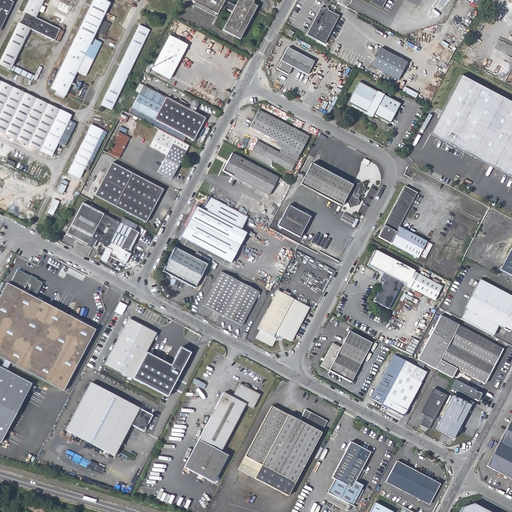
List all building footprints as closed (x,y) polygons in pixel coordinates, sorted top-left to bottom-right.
[(24,14),(19,24),(18,23),(0,59),(0,64),(10,70),(30,80),(32,75),(12,66),(29,30),(54,41),(59,30),(35,18),(38,13),(42,14),(45,9),(41,7),(43,0),(29,0),(23,13),(24,14)] [(0,0),(0,30),(13,3),(10,1),(6,0),(0,0)] [(110,4),(101,0),(93,0),(51,89),(56,92),(54,95),(63,99),(77,71),(86,76),(102,44),(92,40),(110,4)] [(193,0),(192,1),(217,14),(221,7),(224,0),(193,0)] [(232,12),(235,5),(225,0),(224,0),(221,7),(232,12)] [(223,30),(239,39),(256,7),(242,0),(238,0),(235,5),(232,12),(223,30)] [(320,9),(307,35),(324,44),(339,16),(328,10),(327,6),(320,9)] [(99,33),(105,36),(110,23),(104,20),(99,33)] [(100,105),(112,110),(150,31),(139,25),(100,105)] [(151,70),(170,79),(187,46),(169,36),(151,70)] [(292,67),(306,75),(314,61),(287,47),(276,68),(287,74),(292,67)] [(370,66),(398,81),(407,62),(380,48),(370,66)] [(33,78),(36,80),(42,69),(38,67),(33,78)] [(430,134),(511,177),(511,102),(461,76),(430,134)] [(0,132),(51,157),(58,143),(65,147),(75,126),(68,123),(71,116),(0,82),(0,132)] [(369,114),(387,123),(397,104),(357,82),(346,102),(350,104),(349,106),(368,116),(369,114)] [(187,110),(143,86),(128,113),(158,129),(182,142),(185,137),(193,142),(203,123),(200,121),(201,117),(193,113),(187,110)] [(403,92),(416,98),(418,94),(405,88),(403,92)] [(198,105),(191,102),(187,110),(193,113),(198,105)] [(250,127),(277,142),(296,151),(294,155),(298,157),(308,137),(259,110),(250,127)] [(120,130),(131,136),(134,130),(123,124),(120,130)] [(68,173),(80,179),(103,132),(91,126),(68,173)] [(158,129),(150,146),(167,155),(158,172),(171,180),(189,146),(182,142),(158,129)] [(110,150),(120,155),(130,137),(119,132),(110,150)] [(291,170),(296,161),(280,153),(257,142),(253,151),(291,170)] [(282,148),(294,155),(296,151),(277,142),(275,145),(282,148)] [(280,153),(296,161),(298,157),(294,155),(282,148),(280,153)] [(222,171),(269,195),(278,178),(231,153),(222,171)] [(95,196),(145,222),(162,191),(112,164),(110,167),(104,165),(93,185),(99,188),(95,196)] [(311,164),(300,185),(341,207),(343,203),(347,205),(348,210),(356,207),(358,203),(357,200),(359,197),(361,196),(364,191),(362,183),(358,185),(354,182),(352,185),(311,164)] [(390,243),(417,258),(426,242),(398,227),(416,193),(404,187),(384,225),(378,237),(390,243)] [(249,217),(209,197),(204,208),(207,210),(207,213),(201,225),(190,219),(180,236),(230,263),(240,245),(229,239),(235,228),(241,231),(249,217)] [(54,215),(59,200),(53,198),(48,213),(54,215)] [(103,215),(82,204),(66,235),(87,246),(88,244),(103,215)] [(311,216),(289,204),(278,224),(300,236),(311,216)] [(190,219),(201,225),(207,213),(196,207),(190,219)] [(354,220),(343,214),(339,220),(350,227),(354,220)] [(128,234),(132,236),(135,231),(103,215),(88,244),(94,247),(97,241),(107,246),(103,253),(125,265),(131,254),(124,251),(120,249),(128,234)] [(229,239),(240,245),(246,234),(241,231),(235,228),(229,239)] [(120,249),(124,251),(132,236),(128,234),(120,249)] [(511,246),(500,270),(511,276),(511,246)] [(190,287),(194,289),(195,286),(207,265),(198,260),(201,255),(196,252),(193,258),(174,248),(162,271),(190,287)] [(415,271),(377,252),(369,267),(385,275),(386,276),(383,280),(386,282),(385,285),(376,303),(391,311),(404,285),(406,286),(434,301),(441,287),(414,272),(415,271)] [(6,284),(0,295),(0,358),(5,361),(1,369),(0,368),(0,443),(1,444),(31,385),(5,371),(9,363),(62,392),(95,331),(88,327),(90,325),(85,322),(84,325),(65,315),(66,312),(57,308),(55,310),(36,300),(43,284),(17,270),(9,285),(6,284)] [(209,309),(222,316),(239,282),(220,272),(202,305),(209,309)] [(498,327),(509,333),(511,328),(511,297),(480,280),(465,309),(466,310),(464,314),(479,323),(482,317),(498,327)] [(258,292),(239,282),(222,316),(239,325),(240,326),(258,292)] [(284,337),(290,340),(308,306),(277,290),(257,329),(260,331),(256,338),(272,346),(274,341),(284,337)] [(493,336),(498,327),(482,317),(479,323),(464,314),(461,319),(493,336)] [(440,316),(417,360),(435,370),(451,378),(456,370),(483,384),(502,349),(440,316)] [(146,354),(156,333),(130,319),(129,319),(129,320),(105,364),(132,378),(146,354)] [(239,337),(244,340),(251,327),(245,325),(239,337)] [(163,332),(154,350),(172,359),(181,341),(163,332)] [(320,366),(351,383),(371,344),(349,332),(340,348),(332,344),(320,366)] [(146,354),(132,378),(168,397),(190,354),(180,349),(171,367),(146,354)] [(370,399),(381,405),(405,361),(394,355),(370,399)] [(426,372),(405,361),(381,405),(403,416),(426,372)] [(450,387),(477,401),(481,394),(454,379),(450,387)] [(65,430),(114,456),(139,409),(91,383),(65,430)] [(183,468),(212,483),(227,455),(220,452),(223,447),(225,448),(227,444),(225,443),(245,405),(252,409),(260,395),(239,383),(232,397),(223,393),(183,468)] [(433,389),(420,413),(425,416),(420,425),(428,429),(446,396),(433,389)] [(454,438),(471,406),(453,396),(436,429),(454,438)] [(271,406),(245,457),(261,465),(288,415),(271,406)] [(304,424),(288,415),(261,465),(245,457),(238,470),(287,496),(294,483),(327,422),(310,413),(304,424)] [(511,417),(486,466),(511,479),(511,417)] [(327,493),(351,506),(362,486),(355,482),(370,453),(350,442),(331,477),(334,480),(327,493)] [(87,464),(91,458),(76,450),(74,453),(77,455),(75,458),(80,460),(87,464)] [(385,482),(429,505),(440,484),(397,461),(385,482)] [(374,502),(369,511),(391,511),(392,511),(374,502)] [(489,511),(473,503),(462,507),(459,511),(489,511)]
